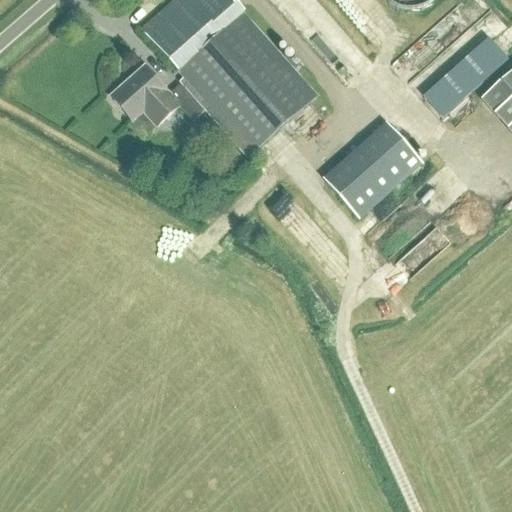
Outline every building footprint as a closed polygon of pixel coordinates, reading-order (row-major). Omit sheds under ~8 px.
[(177,0),(140,34),(253,160),(317,100),(228,0),(177,0)] [(384,0),(385,1),(394,8),(405,11),(417,11),(427,7),(434,0),(384,0)] [(109,101),(131,126),(142,116),(155,131),(179,110),(192,125),(203,115),(180,88),(169,98),(144,70),(109,101)] [(511,138),(511,75),(480,104),(511,138)] [(326,186),(357,222),(421,166),(390,130),(326,186)] [(283,217),(303,227),(314,204),(294,195),(283,217)]
